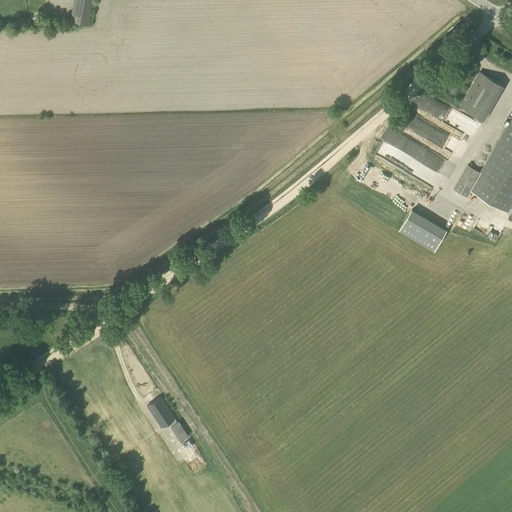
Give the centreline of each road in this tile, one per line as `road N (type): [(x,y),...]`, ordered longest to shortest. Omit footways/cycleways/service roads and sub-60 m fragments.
road 1 (track): [(111,322),(266,217),(501,15)]
road 2 (track): [(0,393),(111,322)]
